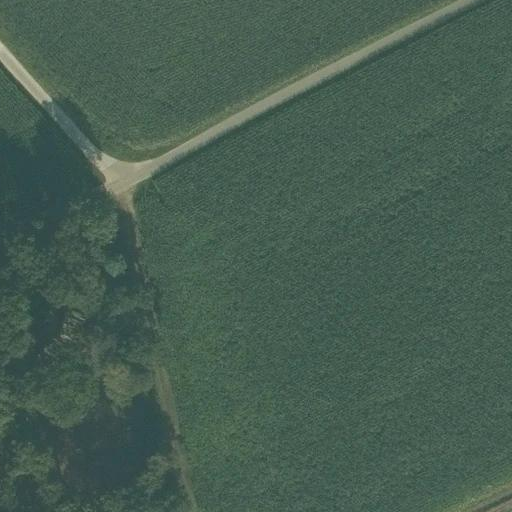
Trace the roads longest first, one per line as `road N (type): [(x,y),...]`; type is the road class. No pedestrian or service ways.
road 1 (unclassified): [(115,187),(476,0)]
road 2 (track): [(115,187),(187,511)]
road 3 (unclassified): [(115,187),(0,55)]
road 4 (unclassified): [(0,237),(115,187)]
